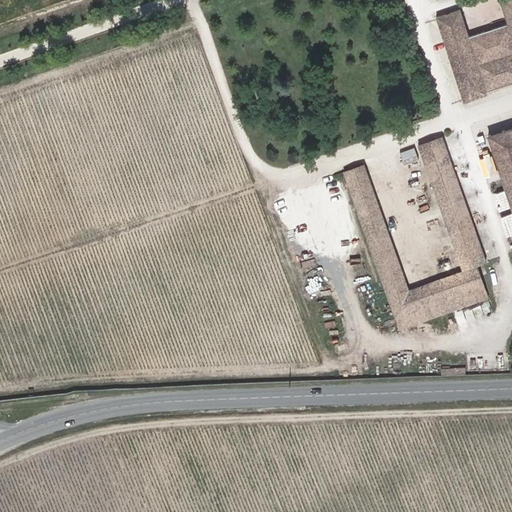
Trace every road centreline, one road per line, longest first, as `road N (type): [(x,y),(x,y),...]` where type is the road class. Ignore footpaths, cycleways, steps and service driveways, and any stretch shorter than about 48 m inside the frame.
road 1 (track): [(511,409),(157,423),(79,436),(0,463)]
road 2 (tertiary): [(0,441),(144,403),(511,387)]
